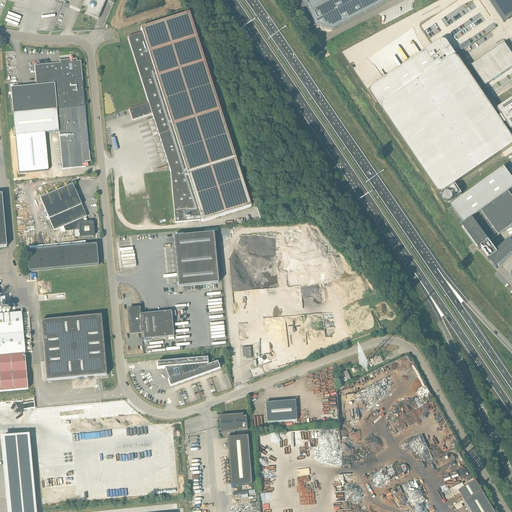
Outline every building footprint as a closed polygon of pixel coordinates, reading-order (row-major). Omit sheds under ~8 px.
[(114,4),(115,0),(84,0),(82,6),(86,7),(87,10),(85,13),(98,19),(106,0),(114,4)] [(332,30),(389,0),(303,0),(316,25),(332,30)] [(251,208),(189,13),(141,28),(142,33),(127,38),(148,103),(129,109),(132,120),(152,114),(171,173),(175,223),(202,220),(203,222),(251,208)] [(511,137),(503,125),(498,118),(458,58),(457,58),(448,44),(447,43),(446,43),(445,42),(444,42),(443,42),(442,42),(441,42),(439,43),(374,88),(373,88),(372,89),(372,90),(371,91),(371,92),(371,93),(372,94),(372,95),(382,110),(436,191),(437,192),(438,192),(438,193),(439,193),(440,193),(441,193),(443,193),(444,193),(449,189),(454,195),(458,192),(454,186),(511,147),(511,146),(511,137)] [(485,86),(511,68),(511,54),(504,43),(471,66),(485,86)] [(90,162),(85,107),(81,61),(77,62),(77,59),(60,61),(60,63),(35,66),(36,85),(11,88),(15,136),(59,132),(62,169),(86,167),(85,162),(90,162)] [(504,96),(497,100),(499,105),(507,101),(504,96)] [(498,118),(503,125),(506,123),(511,129),(511,130),(511,129),(511,99),(499,109),(498,109),(498,110),(498,111),(501,116),(498,118)] [(86,222),(84,218),(86,217),(72,184),(40,198),(54,231),(63,227),(65,232),(79,230),(80,237),(81,237),(81,238),(93,237),(93,235),(95,235),(94,223),(92,223),(92,222),(86,222)] [(497,269),(507,260),(511,255),(511,242),(509,240),(496,252),(495,251),(497,250),(495,248),(494,249),(489,242),(511,225),(511,197),(508,192),(461,226),(479,250),(481,248),(489,258),(488,260),(497,269)] [(178,287),(218,283),(213,233),(174,237),(178,287)] [(29,272),(98,265),(97,244),(27,251),(29,272)] [(129,310),(132,333),(142,333),(142,332),(143,331),(144,339),(174,336),(171,311),(141,314),(141,315),(140,315),(140,309),(129,310)] [(0,391),(28,389),(25,353),(21,313),(0,314),(0,391)] [(101,316),(41,321),(46,381),(77,379),(80,382),(84,378),(87,378),(90,381),(94,377),(107,376),(101,316)] [(246,359),(251,358),(250,347),(242,348),(243,357),(246,357),(246,359)] [(380,356),(374,359),(377,365),(383,361),(380,356)] [(208,366),(207,365),(208,365),(207,359),(157,363),(157,369),(170,368),(172,373),(169,374),(169,373),(168,374),(173,386),(178,385),(178,384),(179,384),(180,384),(185,382),(184,382),(186,381),(191,380),(191,379),(193,379),(198,377),(200,376),(200,377),(205,375),(205,374),(207,374),(212,372),(213,371),(214,372),(218,370),(216,363),(208,366)] [(347,372),(340,375),(344,382),(350,379),(347,372)] [(356,394),(345,396),(347,410),(358,408),(356,394)] [(267,423),(297,421),(295,401),(265,403),(267,423)] [(243,417),(242,414),(220,416),(221,433),(229,432),(230,437),(227,438),(231,486),(251,484),(248,436),(235,437),(234,432),(247,431),(246,417),(243,417)] [(1,441),(6,511),(36,511),(31,439),(1,441)] [(470,511),(494,511),(476,481),(458,491),(470,511)]
